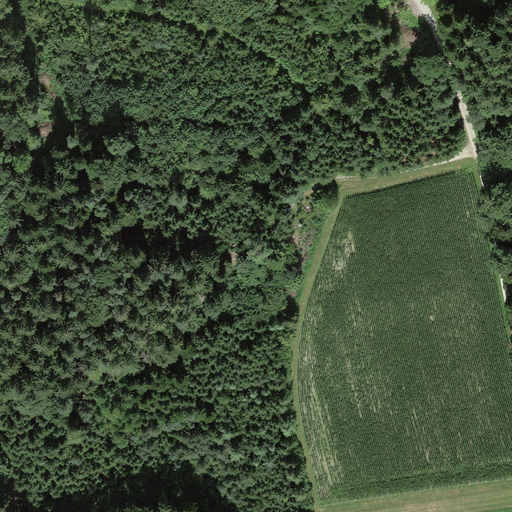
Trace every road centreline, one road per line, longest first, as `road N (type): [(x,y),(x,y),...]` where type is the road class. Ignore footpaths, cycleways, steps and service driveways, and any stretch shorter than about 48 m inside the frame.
road 1 (track): [(511,314),(478,153),(411,0)]
road 2 (track): [(478,153),(307,184)]
